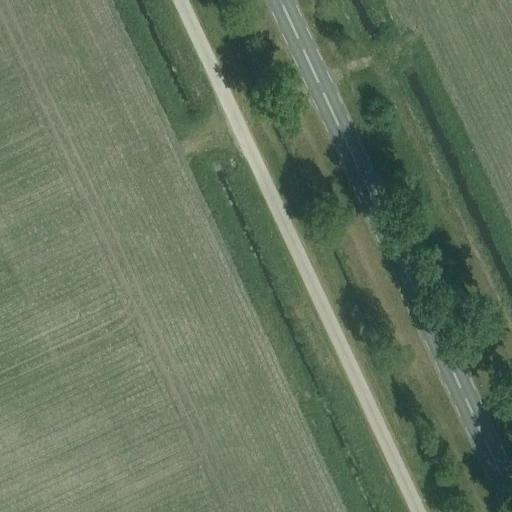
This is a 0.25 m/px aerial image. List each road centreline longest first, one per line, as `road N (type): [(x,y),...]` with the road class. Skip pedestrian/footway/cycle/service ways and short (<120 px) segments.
road 1 (unclassified): [(426,511),(186,0)]
road 2 (primary): [(507,511),(269,0)]
